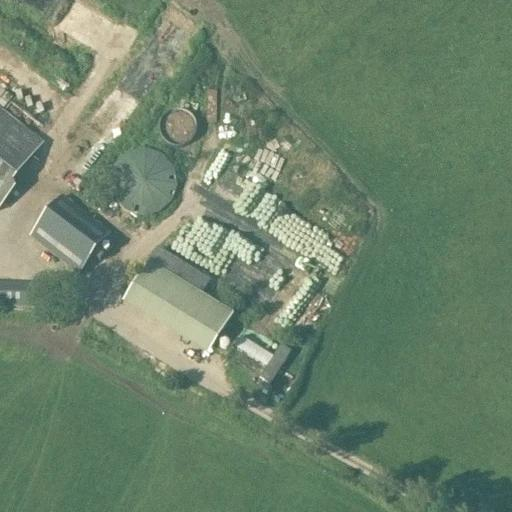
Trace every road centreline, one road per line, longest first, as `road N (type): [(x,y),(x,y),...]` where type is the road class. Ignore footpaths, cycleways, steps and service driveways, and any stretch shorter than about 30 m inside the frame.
road 1 (track): [(146,343),(443,511)]
road 2 (track): [(0,222),(101,85)]
